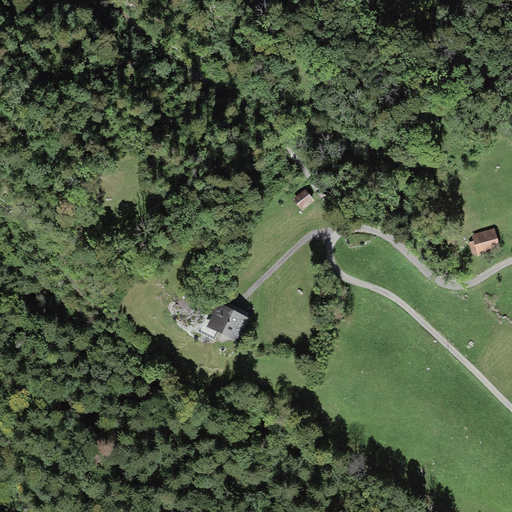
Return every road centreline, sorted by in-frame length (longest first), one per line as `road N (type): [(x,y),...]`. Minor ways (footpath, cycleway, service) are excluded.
road 1 (unclassified): [(511,260),(452,286),(374,230),(339,232),(329,248),(333,268),(396,298),(511,407)]
road 2 (track): [(104,0),(252,109),(351,228)]
